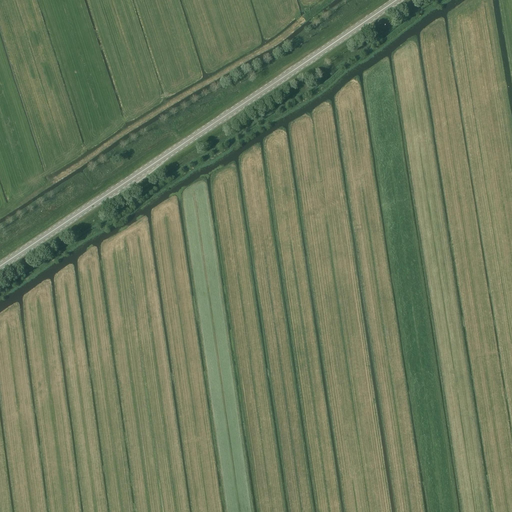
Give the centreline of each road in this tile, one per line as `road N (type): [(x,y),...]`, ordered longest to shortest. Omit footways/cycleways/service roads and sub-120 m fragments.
road 1 (track): [(0,297),(444,0)]
road 2 (primary): [(0,266),(395,0)]
